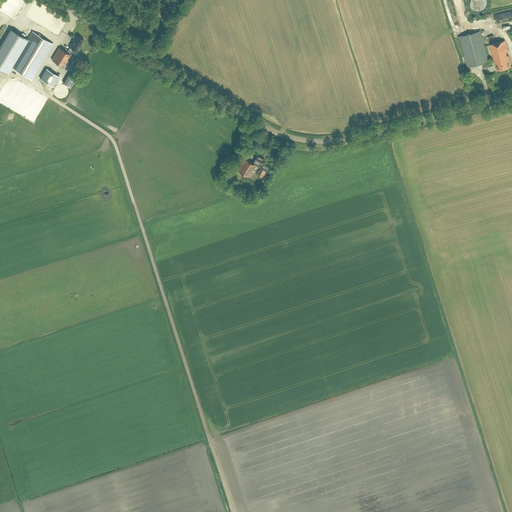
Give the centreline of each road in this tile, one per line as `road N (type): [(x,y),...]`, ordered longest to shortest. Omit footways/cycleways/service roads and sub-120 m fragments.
road 1 (tertiary): [(511,97),(369,133),(300,139),(239,112),(55,0)]
road 2 (track): [(42,91),(112,138),(232,511)]
